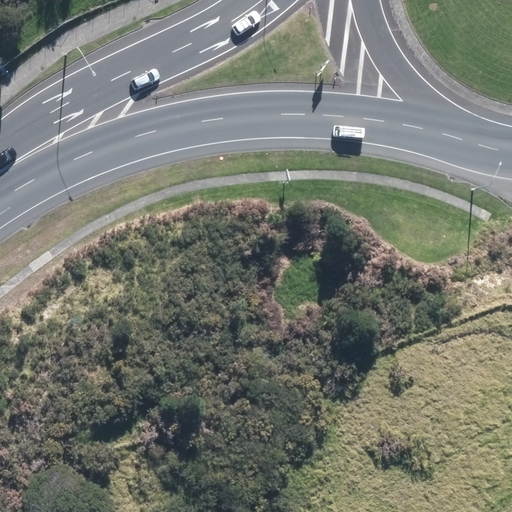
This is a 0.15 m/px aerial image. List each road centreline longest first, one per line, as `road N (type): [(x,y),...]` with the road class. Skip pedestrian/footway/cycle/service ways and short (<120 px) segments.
road 1 (secondary): [(476,143),(409,126),(290,115),(153,131),(6,171)]
road 2 (secondary): [(6,171),(140,69),(262,0)]
road 3 (secondary): [(476,143),(396,66),(363,0)]
